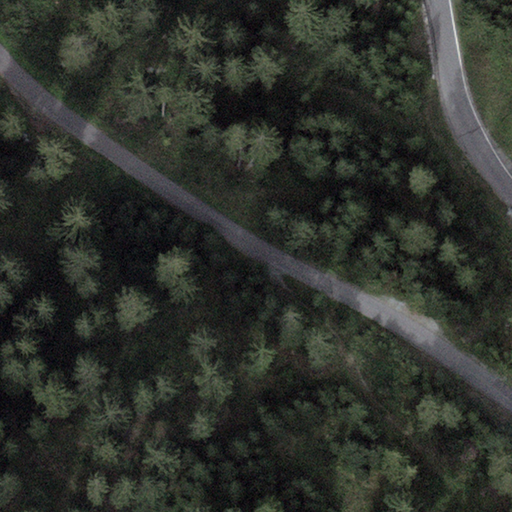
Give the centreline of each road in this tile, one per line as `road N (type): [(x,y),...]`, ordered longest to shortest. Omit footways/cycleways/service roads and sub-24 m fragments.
road 1 (track): [(272,258),(283,287),(317,313),(344,350),(364,393),(437,463),(460,511)]
road 2 (tertiary): [(435,0),(464,125),(511,187)]
